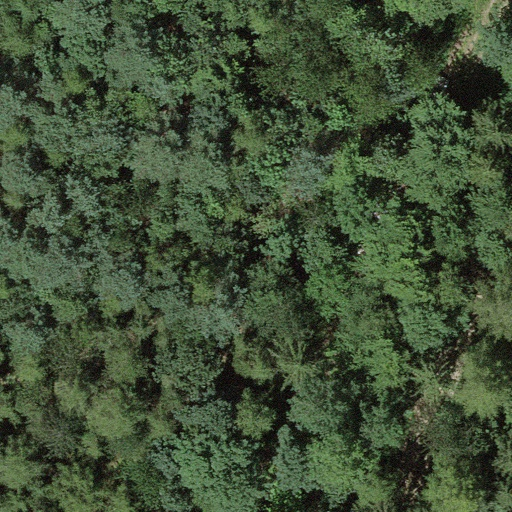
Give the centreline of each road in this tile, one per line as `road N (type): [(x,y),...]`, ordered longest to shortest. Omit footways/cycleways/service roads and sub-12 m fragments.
road 1 (track): [(294,511),(511,33)]
road 2 (track): [(432,511),(511,294)]
